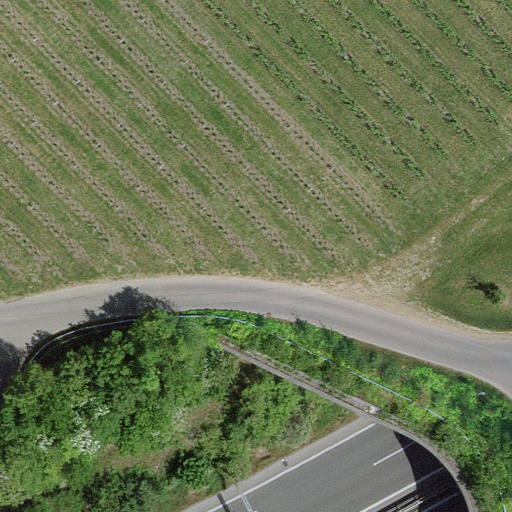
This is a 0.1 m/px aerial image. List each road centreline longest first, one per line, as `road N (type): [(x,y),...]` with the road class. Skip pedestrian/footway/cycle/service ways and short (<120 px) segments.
road 1 (unclassified): [(0,325),(162,296),(237,295),(309,306),(511,364)]
road 2 (motorway): [(511,384),(281,511)]
